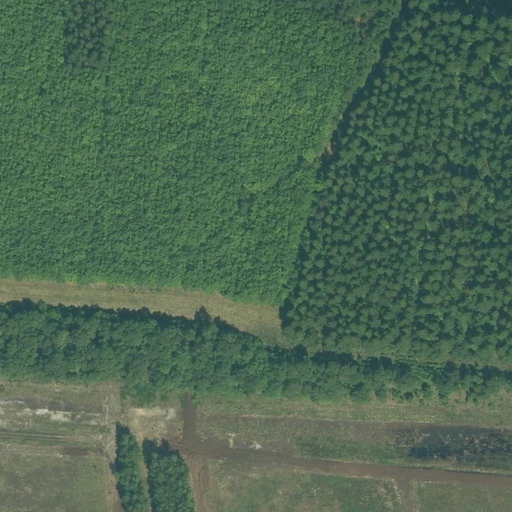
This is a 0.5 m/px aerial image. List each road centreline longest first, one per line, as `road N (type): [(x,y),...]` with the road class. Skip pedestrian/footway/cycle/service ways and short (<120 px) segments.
road 1 (track): [(511,369),(285,351),(210,309),(0,293)]
road 2 (track): [(156,511),(135,430),(198,446),(511,473)]
road 3 (track): [(285,351),(331,131),(399,0)]
